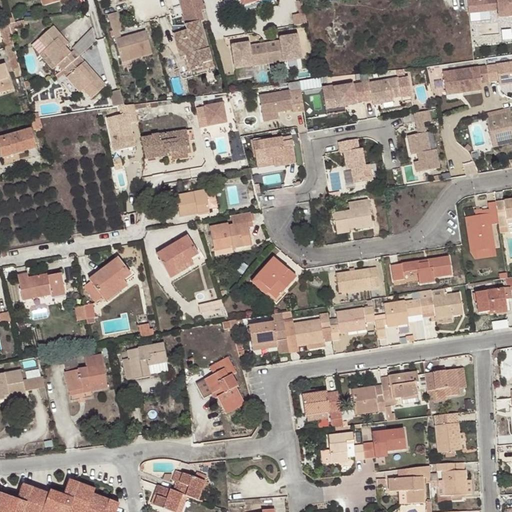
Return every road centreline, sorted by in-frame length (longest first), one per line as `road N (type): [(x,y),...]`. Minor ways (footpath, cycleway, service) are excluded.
road 1 (residential): [(511,178),(459,188),(411,241),(317,255),(280,232),(277,206),(318,181),(312,141),(376,127),(385,135)]
road 2 (residential): [(283,444),(274,374),(482,341)]
road 3 (residential): [(188,174),(150,182),(135,234),(0,260)]
road 4 (residential): [(491,511),(482,341)]
road 5 (residential): [(283,444),(189,454),(168,446),(128,449)]
road 6 (residential): [(128,449),(0,465)]
